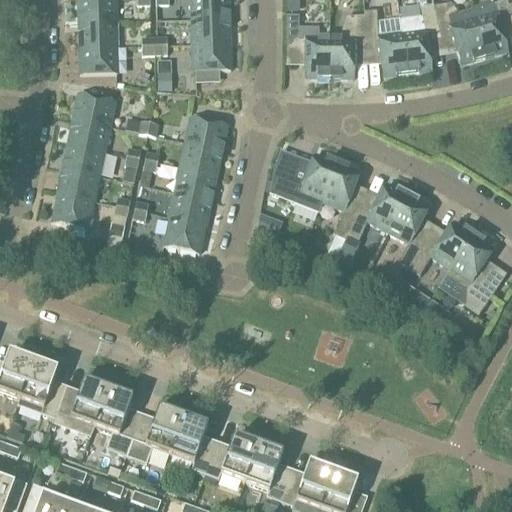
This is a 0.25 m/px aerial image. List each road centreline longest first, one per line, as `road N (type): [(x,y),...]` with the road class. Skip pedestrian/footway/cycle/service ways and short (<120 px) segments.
road 1 (residential): [(388,456),(0,313)]
road 2 (residential): [(511,228),(406,164),(303,117)]
road 3 (residential): [(303,117),(408,109),(511,86)]
road 4 (residential): [(233,284),(262,113)]
road 5 (residential): [(26,236),(8,232),(34,111)]
